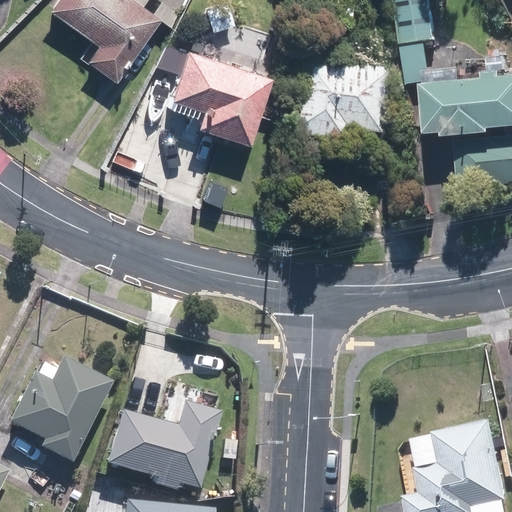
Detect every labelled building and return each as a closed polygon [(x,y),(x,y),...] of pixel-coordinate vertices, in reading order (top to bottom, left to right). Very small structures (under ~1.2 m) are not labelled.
[(154,21),(124,0),(53,0),(45,12),(95,48),(86,61),(112,79),(154,21)] [(427,0),(396,0),(403,43),(433,39),(427,0)] [(262,80),(180,52),(163,101),(197,113),(192,126),(241,142),(262,80)] [(375,131),(383,66),(296,54),(286,131),(337,137),(339,127),(375,131)] [(511,80),(425,89),(430,137),(455,135),(456,139),(488,136),(488,131),(511,128),(511,80)] [(511,138),(457,144),(462,189),(511,184),(511,138)] [(66,463),(106,384),(58,360),(46,383),(28,374),(3,424),(37,440),(33,447),(66,463)] [(114,414),(100,465),(193,489),(213,413),(177,404),(170,429),(114,414)] [(405,496),(408,511),(477,511),(476,505),(508,498),(492,421),(434,433),(441,465),(418,470),(423,493),(405,496)] [(78,482),(61,473),(46,502),(63,511),(78,482)] [(122,498),(121,511),(208,511),(209,505),(122,498)]
